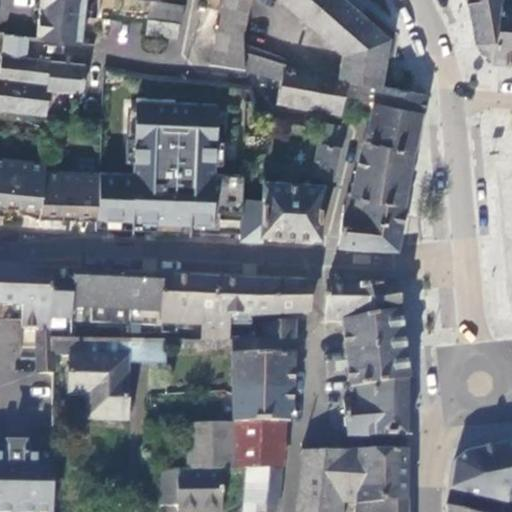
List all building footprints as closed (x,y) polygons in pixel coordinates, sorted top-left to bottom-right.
[(40,0),(36,38),(81,44),(86,0),(40,0)] [(247,0),(224,0),(210,63),(243,69),(243,45),(241,44),(240,29),(247,0)] [(389,39),(345,0),(278,0),(342,55),(337,78),(347,79),(380,86),(384,63),(389,39)] [(467,0),(474,43),(491,61),(501,0),(467,0)] [(511,0),(501,0),(491,61),(511,62),(511,0)] [(180,25),(183,6),(150,1),(147,20),(178,24),(180,25)] [(176,38),(178,24),(147,20),(145,34),(176,38)] [(4,34),(1,55),(26,58),(28,37),(4,34)] [(285,59),(243,45),(243,69),(280,80),(283,67),(285,59)] [(1,55),(0,66),(0,108),(45,114),(48,89),(82,93),(85,65),(26,58),(1,55)] [(319,74),(283,67),(280,80),(276,102),(312,109),(315,91),(319,74)] [(337,78),(319,74),(315,91),(343,96),(347,79),(337,78)] [(380,86),(347,79),(343,96),(354,98),(422,112),(425,95),(380,86)] [(340,114),(343,96),(315,91),(312,109),(340,114)] [(225,227),(240,228),(241,196),(242,174),(214,173),(217,104),(174,102),(174,99),(136,97),(133,173),(99,172),(96,217),(95,228),(158,231),(158,224),(168,224),(178,224),(179,207),(225,208),(225,227)] [(414,151),(422,112),(354,98),(351,116),(368,119),(363,139),(412,150),(414,151)] [(343,125),(319,122),(308,173),(330,179),(343,125)] [(412,150),(363,139),(350,195),(404,205),(412,150)] [(0,157),(0,202),(7,203),(9,183),(20,184),(18,204),(40,206),(43,169),(44,162),(0,157)] [(40,206),(39,213),(63,215),(64,195),(75,195),(74,215),(96,217),(99,172),(43,169),(40,206)] [(240,234),(239,239),(262,240),(262,234),(290,236),(319,238),(320,181),(257,178),(256,198),(241,196),(240,228),(240,234)] [(9,183),(7,203),(6,208),(12,209),(17,209),(18,204),(20,184),(9,183)] [(64,195),(63,215),(63,220),(68,220),(74,221),(74,215),(75,195),(64,195)] [(350,195),(348,195),(344,208),(337,247),(397,249),(404,205),(350,195)] [(158,224),(158,231),(182,232),(182,221),(198,222),(197,232),(240,234),(240,228),(225,227),(225,208),(179,207),(178,224),(168,224),(158,224)] [(0,269),(0,304),(24,306),(26,271),(0,269)] [(51,320),(53,272),(37,272),(26,271),(24,306),(39,306),(38,322),(37,359),(55,358),(54,351),(53,339),(52,338),(51,320)] [(72,308),(73,273),(53,272),(51,320),(71,320),(72,308)] [(153,277),(73,273),(72,308),(161,312),(164,278),(153,277)] [(184,278),(164,278),(161,312),(160,324),(178,325),(193,325),(202,326),(203,314),(230,315),(256,316),(257,282),(243,281),(208,280),(184,278)] [(272,282),(257,282),(256,316),(295,314),(309,314),(310,284),(272,282)] [(400,311),(395,282),(350,284),(345,284),(345,285),(327,285),(325,321),(326,322),(343,323),(343,321),(400,311)] [(408,381),(400,311),(343,321),(343,323),(352,388),(408,381)] [(230,315),(203,314),(202,326),(202,333),(202,338),(229,340),(230,315)] [(265,340),(233,340),(229,340),(202,338),(203,341),(197,341),(197,343),(197,349),(233,350),(232,355),(231,355),(232,389),(250,389),(258,388),(292,388),(294,354),(295,321),(272,323),(272,324),(264,324),(265,340)] [(193,325),(178,325),(178,332),(202,333),(202,326),(193,325)] [(127,340),(71,340),(63,339),(63,357),(70,357),(69,395),(89,395),(88,419),(127,420),(128,363),(129,340),(127,340)] [(166,363),(165,341),(144,340),(129,340),(128,363),(146,363),(166,363)] [(197,343),(197,341),(183,341),(183,343),(183,349),(197,349),(197,343)] [(55,358),(37,359),(37,374),(38,373),(55,373),(55,358)] [(56,412),(55,373),(38,373),(37,374),(27,374),(27,396),(29,396),(29,411),(38,411),(38,412),(54,412),(56,412)] [(408,381),(352,388),(353,401),(343,403),(348,436),(376,436),(407,437),(408,381)] [(292,388),(258,388),(250,389),(232,389),(233,424),(284,422),(290,422),(292,388)] [(284,422),(233,424),(186,425),(187,471),(222,470),(248,469),(282,467),(284,422)] [(453,463),(449,490),(507,505),(511,504),(511,451),(510,444),(466,453),(459,458),(453,463)] [(0,511),(52,511),(53,457),(24,456),(24,446),(8,446),(8,456),(0,455),(0,511)] [(407,503),(407,452),(302,452),(295,511),(340,511),(341,505),(356,505),(356,502),(407,503)] [(282,470),(248,469),(247,492),(280,494),(282,470)] [(222,511),(222,470),(187,471),(156,472),(159,506),(178,506),(178,511),(199,511),(222,511)] [(280,494),(247,492),(245,511),(276,511),(278,506),(280,494)] [(407,503),(356,502),(356,505),(355,511),(406,511),(407,511),(407,503)]
